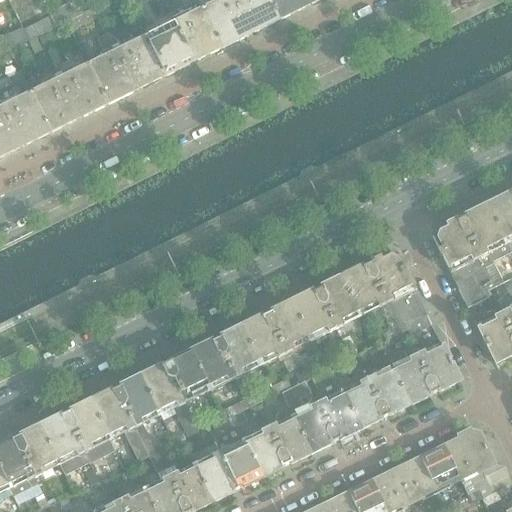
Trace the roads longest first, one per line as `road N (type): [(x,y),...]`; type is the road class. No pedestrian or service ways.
road 1 (secondary): [(415,0),(0,209)]
road 2 (secondary): [(0,399),(392,205)]
road 3 (residential): [(488,402),(259,511)]
road 4 (residential): [(392,205),(488,402)]
road 5 (secondary): [(392,205),(511,145)]
